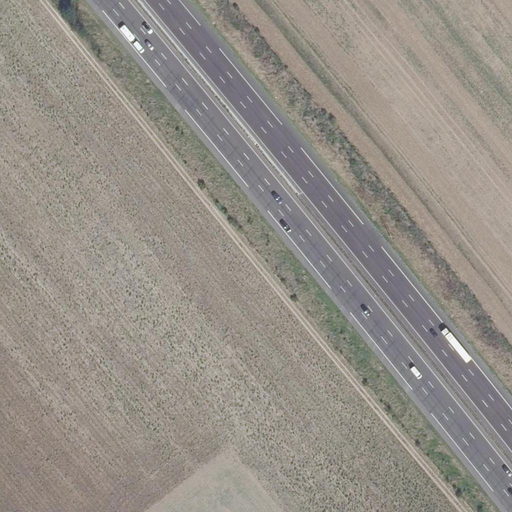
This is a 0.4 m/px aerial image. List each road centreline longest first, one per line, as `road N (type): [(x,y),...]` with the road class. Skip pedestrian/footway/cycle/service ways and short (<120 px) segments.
road 1 (motorway): [(105,0),(511,495)]
road 2 (motorway): [(511,429),(160,0)]
